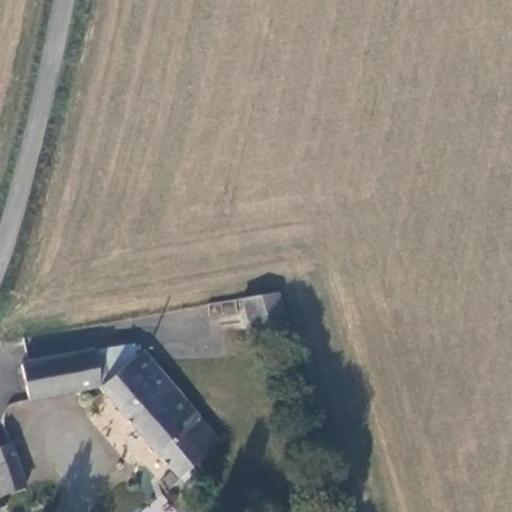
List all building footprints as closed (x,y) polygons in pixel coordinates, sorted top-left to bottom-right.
[(264,339),(289,331),(277,292),(242,298),(255,341),(264,339)] [(136,356),(133,344),(93,350),(100,387),(136,356)] [(100,387),(93,350),(22,364),(29,400),(100,387)] [(187,467),(202,454),(182,430),(197,417),(160,372),(142,350),(136,356),(100,387),(177,476),(187,467)] [(218,441),(217,441),(197,417),(182,430),(202,454),(218,441)] [(9,443),(0,446),(0,492),(1,496),(25,487),(9,443)]
